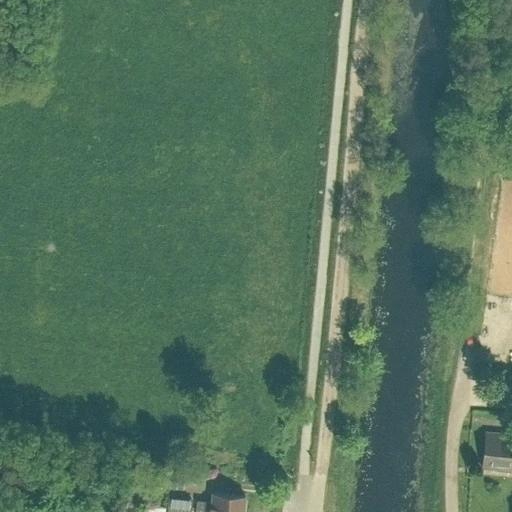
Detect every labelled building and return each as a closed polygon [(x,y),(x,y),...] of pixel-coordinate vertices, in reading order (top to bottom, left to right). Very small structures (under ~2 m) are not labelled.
[(481,467),(511,470),(511,434),(485,432),(481,467)] [(184,473),(164,471),(162,486),(183,488),(184,473)] [(197,499),(196,509),(222,511),(242,511),(244,494),(212,491),(211,501),(204,500),(197,499)] [(167,506),(190,509),(191,498),(168,496),(167,506)] [(159,511),(160,505),(136,502),(134,511),(159,511)]
